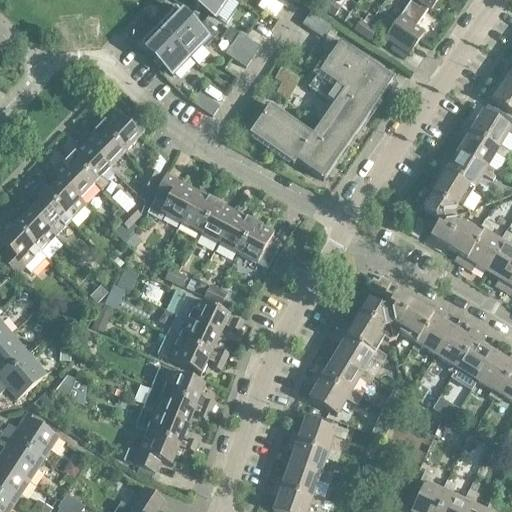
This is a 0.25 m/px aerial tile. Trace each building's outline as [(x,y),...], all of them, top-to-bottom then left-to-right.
[(185,0),(215,20),(228,0),(185,0)] [(270,0),(286,11),(292,0),(270,0)] [(412,0),(384,40),(393,46),(390,51),(403,61),(407,56),(409,57),(424,35),(415,29),(427,11),(430,13),(439,0),(412,0),(412,1),(412,0)] [(326,12),(334,17),(340,9),(332,3),(326,12)] [(260,20),(276,31),(284,19),(268,8),(260,20)] [(165,18),(166,20),(158,29),(189,59),(207,41),(181,16),(181,15),(174,9),(165,18)] [(302,26),(324,41),(332,29),(310,14),(302,26)] [(353,31),(361,36),(367,27),(359,22),(353,31)] [(367,27),(361,36),(369,41),(375,33),(367,27)] [(146,52),(172,77),(189,59),(158,29),(149,37),(148,36),(138,46),(145,52),(146,52)] [(239,35),(232,46),(252,60),(259,49),(239,35)] [(312,137),(269,107),(248,137),(292,167),(295,163),(323,183),(394,81),(339,44),(307,90),(333,107),(312,137)] [(232,46),(225,56),(245,70),(252,60),(232,46)] [(511,86),(505,82),(497,94),(491,90),(485,98),(511,117),(511,86)] [(219,108),(199,95),(191,105),(212,119),(219,108)] [(97,130),(123,155),(143,134),(132,123),(127,128),(113,114),(97,130)] [(497,152),(500,148),(507,135),(511,137),(511,126),(511,127),(510,130),(482,114),(474,126),(468,123),(463,131),(497,152)] [(108,171),(123,155),(97,130),(82,146),(108,171)] [(510,154),(500,148),(497,152),(463,131),(458,139),(464,143),(457,155),(485,172),(487,168),(495,156),(505,162),(510,154)] [(108,186),(101,179),(108,171),(82,146),(68,161),(94,186),(101,193),(108,186)] [(497,174),(487,168),(485,172),(457,155),(450,167),(444,164),(438,172),(472,193),(482,176),(492,183),(497,174)] [(79,201),(94,186),(68,161),(52,177),(58,183),(59,182),(79,201)] [(150,171),(145,180),(155,185),(159,176),(150,171)] [(469,215),(468,212),(463,209),(472,193),(438,172),(433,180),(440,184),(423,212),(434,219),(437,214),(441,216),(442,222),(469,215)] [(180,225),(197,193),(165,177),(154,198),(156,199),(147,215),(160,222),(163,217),(180,225)] [(59,182),(58,183),(50,191),(39,180),(32,186),(40,194),(44,198),(70,223),(85,207),(79,201),(59,182)] [(150,193),(155,185),(145,180),(141,188),(150,193)] [(40,194),(32,186),(26,193),(33,201),(40,194)] [(420,187),(415,194),(418,198),(423,198),(426,194),(424,189),(420,187)] [(180,225),(199,235),(216,203),(197,193),(180,225)] [(70,223),(44,198),(29,213),(55,238),(70,223)] [(199,235),(217,245),(234,214),(216,203),(199,235)] [(9,211),(2,218),(10,225),(16,218),(9,211)] [(127,217),(134,225),(140,218),(133,211),(127,217)] [(55,238),(29,213),(14,229),(40,254),(55,238)] [(217,245),(237,256),(253,224),(234,214),(217,245)] [(483,234),(479,232),(467,224),(470,219),(469,215),(442,222),(444,227),(441,231),(437,228),(429,240),(457,257),(454,263),(462,268),(483,234)] [(127,217),(119,225),(127,232),(132,227),(134,225),(127,217)] [(410,230),(422,227),(421,223),(411,217),(405,227),(410,230)] [(14,229),(10,225),(2,218),(0,219),(0,228),(7,236),(0,242),(0,246),(7,253),(0,260),(0,262),(16,278),(24,270),(30,275),(46,260),(40,254),(14,229)] [(484,223),(479,232),(483,234),(462,268),(471,273),(474,267),(486,274),(503,246),(499,244),(487,236),(492,228),(484,223)] [(279,250),(268,244),(273,234),(253,224),(237,256),(267,272),(279,250)] [(422,227),(410,230),(407,235),(417,241),(423,231),(422,227)] [(511,239),(504,235),(499,244),(503,246),(486,274),(499,282),(495,288),(503,293),(511,278),(511,251),(507,249),(511,241),(511,239)] [(89,260),(83,266),(89,271),(95,265),(89,260)] [(164,281),(172,285),(177,275),(168,271),(164,281)] [(185,279),(177,275),(172,285),(181,289),(185,279)] [(377,283),(380,295),(385,294),(390,284),(380,278),(377,283)] [(511,278),(503,293),(511,298),(511,297),(511,278)] [(380,295),(377,283),(373,281),(367,290),(376,296),(380,295)] [(198,282),(194,289),(201,293),(203,289),(202,283),(198,282)] [(204,299),(212,304),(217,294),(208,290),(204,299)] [(225,298),(217,294),(212,304),(221,308),(225,298)] [(386,316),(392,342),(396,341),(399,336),(415,346),(435,312),(427,307),(423,313),(395,296),(388,308),(393,311),(391,314),(386,316)] [(239,334),(241,328),(243,325),(185,297),(176,318),(219,339),(224,327),(239,334)] [(106,300),(104,305),(115,311),(118,306),(106,300)] [(374,356),(376,352),(383,340),(388,343),(392,342),(386,316),(380,317),(377,315),(380,310),(368,303),(351,331),(345,327),(339,335),(374,356)] [(415,346),(412,351),(417,354),(420,349),(436,358),(452,331),(439,323),(444,315),(436,311),(435,312),(415,346)] [(176,318),(167,337),(224,365),(228,356),(219,351),(217,356),(212,354),(219,339),(176,318)] [(95,320),(91,330),(102,334),(106,324),(95,320)] [(452,331),(436,358),(450,367),(447,372),(453,376),(456,371),(477,336),(470,331),(465,338),(452,331)] [(386,358),(376,352),(374,356),(339,335),(334,344),(341,348),(333,360),(361,376),(364,373),(371,360),(381,366),(386,358)] [(453,376),(451,379),(471,392),(477,383),(493,355),(480,347),(485,340),(477,336),(456,371),(453,376)] [(224,365),(167,337),(157,357),(200,378),(208,362),(213,364),(211,369),(220,373),(224,365)] [(0,380),(28,356),(20,347),(16,350),(7,340),(0,345),(0,380)] [(60,350),(59,362),(69,363),(70,350),(60,350)] [(493,355),(477,383),(492,392),(488,398),(494,401),(498,396),(511,372),(511,356),(507,363),(493,355)] [(36,365),(28,356),(0,380),(0,395),(6,390),(17,402),(42,381),(32,369),(36,365)] [(373,378),(364,373),(361,376),(333,360),(326,372),(320,368),(315,377),(349,397),(351,393),(359,381),(368,387),(373,378)] [(204,388),(160,369),(151,390),(210,414),(214,405),(204,401),(200,397),(204,388)] [(511,372),(498,396),(494,401),(499,404),(502,399),(511,404),(511,372)] [(356,408),(361,399),(351,393),(349,397),(315,377),(309,385),(316,389),(308,401),(336,418),(346,402),(356,408)] [(113,389),(110,395),(118,399),(120,392),(113,389)] [(143,409),(154,414),(187,428),(194,413),(199,415),(197,419),(207,423),(210,414),(151,390),(143,409)] [(446,404),(439,415),(452,423),(458,412),(446,404)] [(392,406),(388,413),(394,417),(398,409),(392,406)] [(187,428),(154,414),(143,409),(135,429),(146,434),(179,448),(194,454),(198,445),(188,441),(186,445),(181,443),(187,428)] [(50,452),(45,449),(54,436),(30,421),(32,419),(27,416),(17,431),(9,426),(3,436),(43,462),(50,452)] [(327,456),(329,452),(334,438),(345,442),(348,433),(336,429),(335,432),(304,422),(299,436),(293,433),(289,443),(327,456)] [(159,464),(171,468),(179,448),(146,434),(137,454),(128,450),(123,463),(154,476),(159,464)] [(36,472),(43,462),(3,436),(0,440),(0,447),(4,450),(0,457),(0,465),(24,481),(32,469),(36,472)] [(340,456),(329,452),(327,456),(289,443),(286,452),(293,454),(288,468),(319,479),(321,474),(325,461),(337,465),(340,456)] [(16,493),(24,481),(0,465),(0,497),(14,506),(21,496),(16,493)] [(66,467),(62,473),(72,480),(79,470),(73,466),(66,467)] [(332,478),(321,474),(319,479),(288,468),(284,481),(277,479),(273,488),(311,501),(313,497),(317,483),(329,487),(332,478)] [(438,511),(446,496),(442,494),(428,487),(433,477),(425,473),(419,484),(423,486),(411,511),(438,511)] [(447,483),(442,494),(446,496),(438,511),(464,511),(468,506),(463,504),(450,498),(455,487),(447,483)] [(324,501),(313,497),(311,501),(273,488),(270,497),(277,500),(272,511),(307,511),(310,506),(321,510),(324,501)] [(144,490),(137,501),(154,511),(158,511),(164,503),(144,490)] [(468,493),(463,504),(468,506),(464,511),(481,511),(472,508),(477,497),(468,493)] [(10,511),(14,506),(0,497),(0,511),(10,511)] [(67,499),(58,511),(81,511),(83,510),(67,499)] [(22,500),(18,507),(26,511),(30,505),(22,500)] [(154,511),(137,501),(130,511),(121,505),(116,511),(154,511)] [(37,502),(29,511),(50,511),(37,502)] [(490,503),(485,511),(496,511),(499,507),(490,503)]
